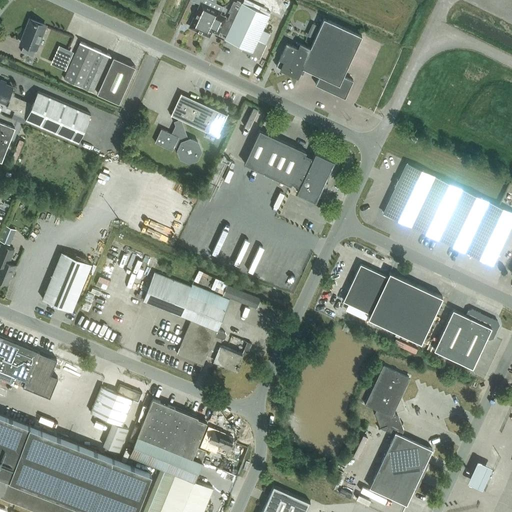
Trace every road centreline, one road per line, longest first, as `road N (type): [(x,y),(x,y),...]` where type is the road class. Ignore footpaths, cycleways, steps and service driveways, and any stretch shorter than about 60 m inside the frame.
road 1 (unclassified): [(341,222),(374,146),(60,0)]
road 2 (unclassified): [(254,413),(0,310)]
road 3 (unclassified): [(254,413),(341,222)]
road 4 (unclassified): [(511,302),(341,222)]
road 5 (unclassified): [(437,511),(511,355)]
